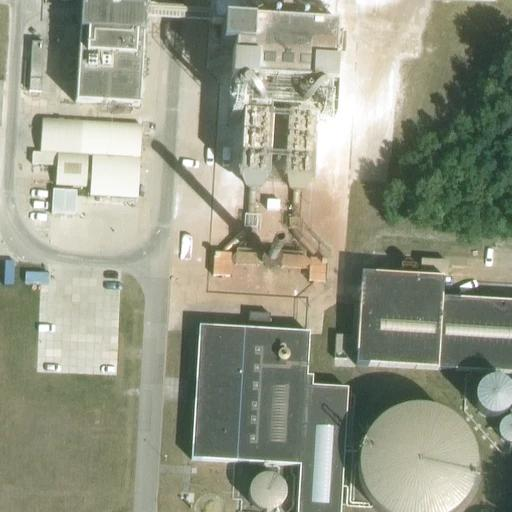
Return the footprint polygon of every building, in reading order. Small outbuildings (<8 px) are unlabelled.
[(139,105),(144,0),(82,0),(76,102),(139,105)] [(334,0),(212,0),(211,28),(221,29),(219,53),(232,54),(231,89),(329,94),(334,0)] [(238,181),(264,182),(268,121),(241,119),(238,181)] [(142,127),(43,121),(40,154),(23,153),(23,165),(22,165),(21,178),(22,178),(21,202),(45,203),(47,179),(56,179),(56,187),(86,189),(88,156),(93,156),(90,197),(137,199),(142,127)] [(282,183),(308,185),(311,123),(285,122),(282,183)] [(117,208),(116,228),(141,228),(141,208),(117,208)] [(92,218),(92,240),(110,240),(111,219),(92,218)] [(363,273),(357,364),(511,374),(511,304),(443,299),(444,279),(363,273)] [(87,274),(86,294),(109,295),(110,275),(87,274)] [(140,307),(140,283),(116,283),(116,307),(140,307)] [(339,511),(347,390),(311,388),(312,378),(306,378),(308,335),(200,328),(192,461),(300,467),(297,511),(339,511)] [(99,333),(98,381),(122,382),(123,334),(99,333)] [(346,362),(348,339),(336,338),(335,361),(346,362)] [(373,477),(485,476),(485,409),(373,409),(373,477)] [(295,507),(295,480),(258,481),(259,508),(295,507)]
